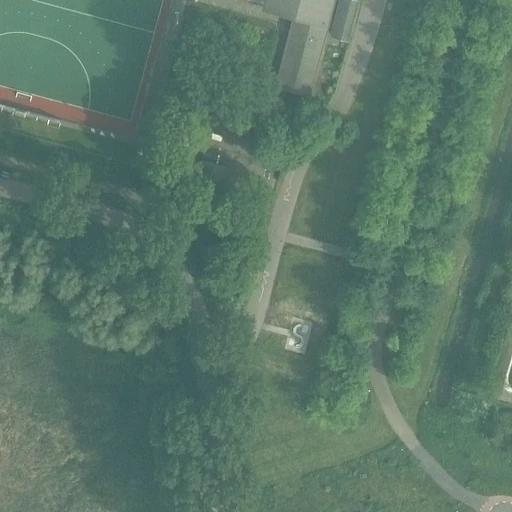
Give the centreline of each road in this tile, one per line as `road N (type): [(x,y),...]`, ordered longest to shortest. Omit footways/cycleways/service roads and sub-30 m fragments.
road 1 (unclassified): [(206,361),(197,301),(177,268),(110,217),(0,187)]
road 2 (unclassified): [(206,361),(203,444),(214,511)]
